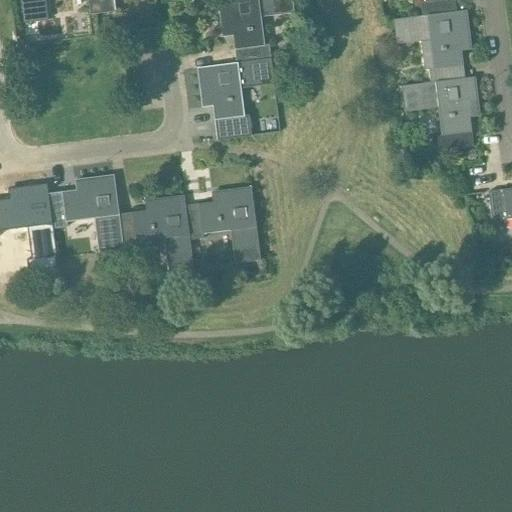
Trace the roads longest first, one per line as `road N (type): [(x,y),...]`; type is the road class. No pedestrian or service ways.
road 1 (residential): [(166,53),(173,129),(164,143),(0,152)]
road 2 (residential): [(511,133),(492,0)]
